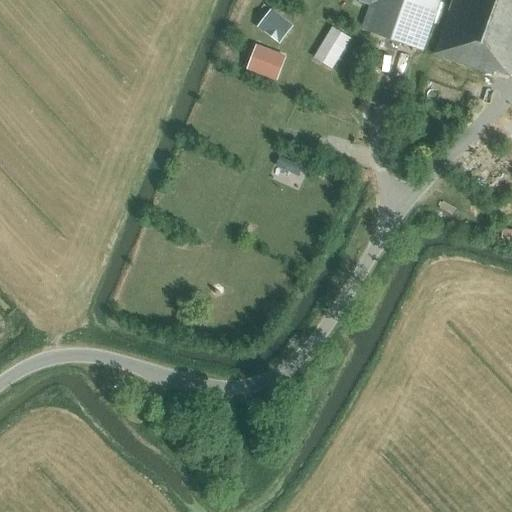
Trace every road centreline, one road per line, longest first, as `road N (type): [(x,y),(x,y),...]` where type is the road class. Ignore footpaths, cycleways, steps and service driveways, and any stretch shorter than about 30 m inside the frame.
road 1 (unclassified): [(511,93),(420,186),(312,345),(276,376),(216,389),(64,355),(27,365),(0,384)]
road 2 (track): [(327,0),(276,118),(293,134),(379,152)]
